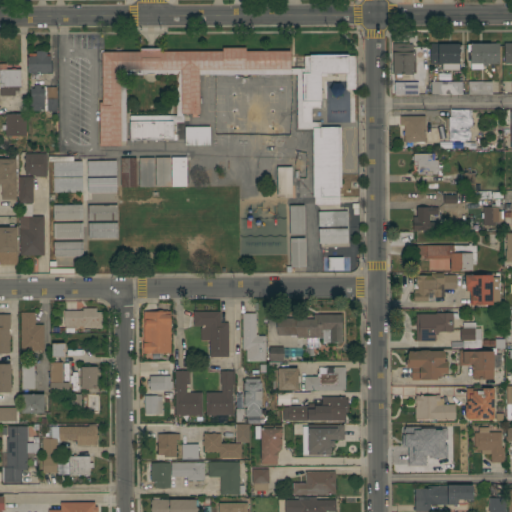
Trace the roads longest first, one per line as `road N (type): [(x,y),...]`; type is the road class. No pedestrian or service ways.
road 1 (residential): [(378,511),(375,15)]
road 2 (residential): [(0,289),(375,286)]
road 3 (tertiary): [(0,14),(375,15)]
road 4 (residential): [(126,511),(123,288)]
road 5 (tertiary): [(375,15),(511,13)]
